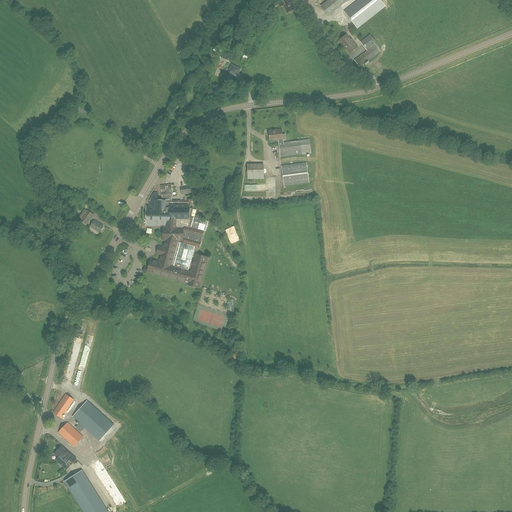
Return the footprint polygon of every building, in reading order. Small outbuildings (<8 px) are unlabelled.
[(283,5),(287,13),(290,11),(292,12),(294,11),(294,9),(291,2),(292,1),(290,0),(284,0),(285,0),(284,0),(276,0),(280,7),(283,5)] [(328,0),(320,6),(328,16),(348,0),(328,0)] [(357,28),(385,6),(379,0),(358,0),(344,11),(357,28)] [(270,6),(274,9),(278,5),(275,1),(270,6)] [(340,40),(339,41),(341,44),(342,44),(349,54),(358,47),(351,39),(350,40),(346,35),(340,40)] [(360,67),(380,51),(374,43),(376,42),(370,35),(360,42),(367,51),(354,60),(360,67)] [(213,50),(215,52),(218,48),(220,49),(222,47),(218,43),(213,50)] [(235,76),(237,72),(238,73),(240,69),(231,65),(230,68),(231,69),(230,72),(229,72),(227,71),(225,75),(229,77),(231,73),(235,76)] [(77,110),(84,115),(86,112),(80,106),(77,110)] [(280,139),(280,143),(279,143),(280,153),(310,149),(309,139),(283,143),(282,139),(283,139),(282,130),(275,130),(268,130),(270,140),(280,139)] [(306,163),(281,166),(284,186),(309,183),(306,163)] [(265,165),(248,165),(247,179),(264,179),(265,165)] [(198,247),(203,231),(189,228),(192,219),(189,218),(192,209),(190,208),(190,200),(187,200),(187,201),(178,201),(171,201),(171,197),(173,197),(171,184),(161,186),(163,200),(158,200),(157,195),(154,193),(151,198),(151,200),(150,200),(150,206),(146,206),(146,224),(153,224),(153,226),(157,226),(157,224),(166,225),(166,229),(163,229),(163,239),(166,239),(163,249),(159,247),(158,250),(158,253),(162,254),(160,263),(150,261),(147,271),(189,282),(188,285),(198,288),(207,258),(196,255),(192,272),(170,266),(177,239),(185,239),(184,243),(198,247)] [(86,225),(94,215),(87,210),(80,220),(86,225)] [(90,227),(100,232),(103,226),(94,221),(90,227)] [(239,362),(236,353),(231,355),(234,364),(239,362)] [(53,413),(61,418),(74,400),(66,394),(53,413)] [(87,401),(83,405),(72,417),(99,441),(113,425),(87,401)] [(74,447),(83,437),(67,423),(58,433),(74,447)] [(63,466),(69,459),(73,463),(76,459),(61,446),(55,453),(58,457),(56,459),(63,466)] [(108,511),(82,470),(64,481),(83,511),(108,511)]
